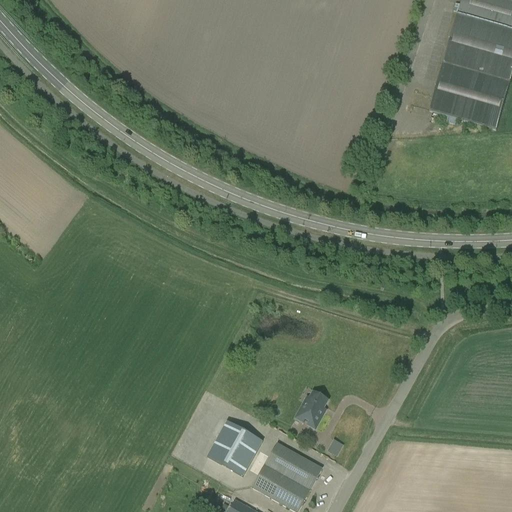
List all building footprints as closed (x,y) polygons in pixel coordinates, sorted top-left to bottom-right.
[(453,12),(459,14),(458,16),(430,113),(432,114),(431,119),(455,126),(457,121),(496,132),(511,78),(511,0),(462,0),(461,6),(455,4),(453,12)] [(321,413),(327,401),(314,394),(307,405),(305,403),(296,419),(315,430),(324,414),(321,413)] [(225,426),(207,460),(243,479),(261,444),(225,426)] [(338,456),(344,446),(335,440),(329,451),(338,456)] [(292,511),(298,511),(322,470),(278,445),(270,458),(253,489),(292,511)] [(253,511),(235,501),(228,511),(253,511)]
